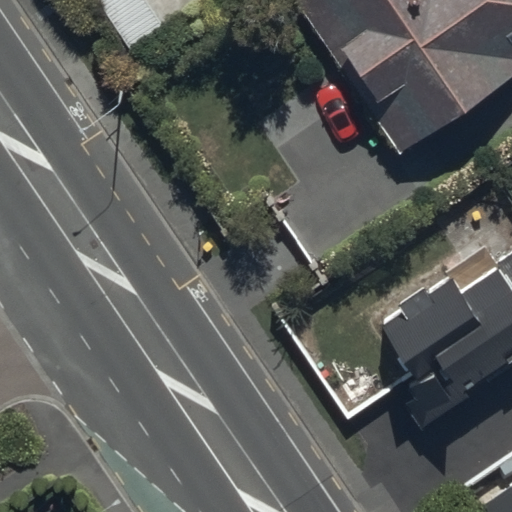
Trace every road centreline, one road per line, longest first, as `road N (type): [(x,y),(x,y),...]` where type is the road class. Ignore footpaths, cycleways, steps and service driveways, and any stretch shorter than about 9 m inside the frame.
road 1 (secondary): [(88,275),(249,511)]
road 2 (secondary): [(0,144),(88,275)]
